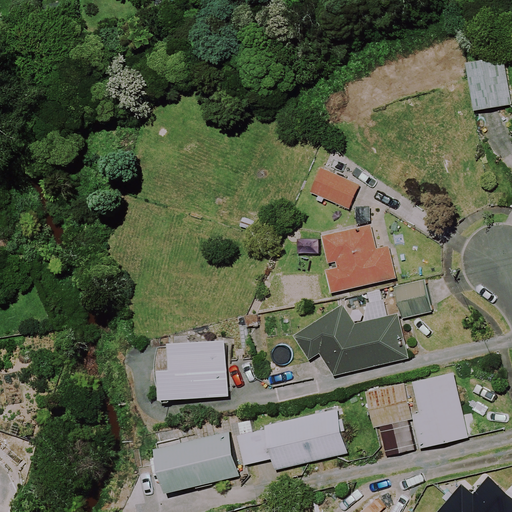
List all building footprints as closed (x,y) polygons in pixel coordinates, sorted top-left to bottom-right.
[(510,106),(502,58),(465,64),(473,113),(510,106)] [(358,186),(321,169),(310,194),(347,211),(358,186)] [(371,225),(320,237),(328,270),(323,271),(328,295),(395,279),(387,246),(376,248),(371,225)] [(433,313),(425,281),(395,289),(403,321),(433,313)] [(355,324),(342,305),(294,336),(311,361),(319,355),(334,378),(408,360),(397,314),(355,324)] [(235,335),(179,337),(180,366),(165,367),(166,396),(236,394),(235,335)] [(456,388),(453,374),(413,383),(421,416),(413,417),(420,449),(468,439),(456,388)] [(411,420),(403,385),(365,394),(373,429),(411,420)] [(348,455),(337,410),(253,430),(251,420),(237,424),(247,466),(273,460),(276,471),(348,455)] [(238,477),(228,434),(156,451),(166,494),(238,477)] [(439,511),(511,511),(511,503),(487,482),(479,491),(472,485),(463,495),(458,490),(439,511)]
